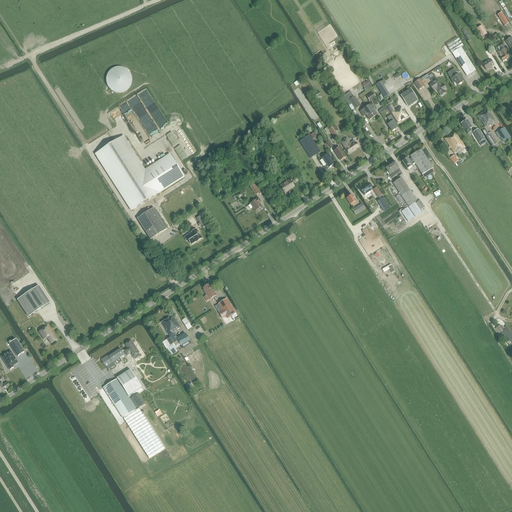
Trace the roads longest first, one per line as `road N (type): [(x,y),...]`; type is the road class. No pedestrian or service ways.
road 1 (unclassified): [(0,401),(511,72)]
road 2 (track): [(511,272),(418,133)]
